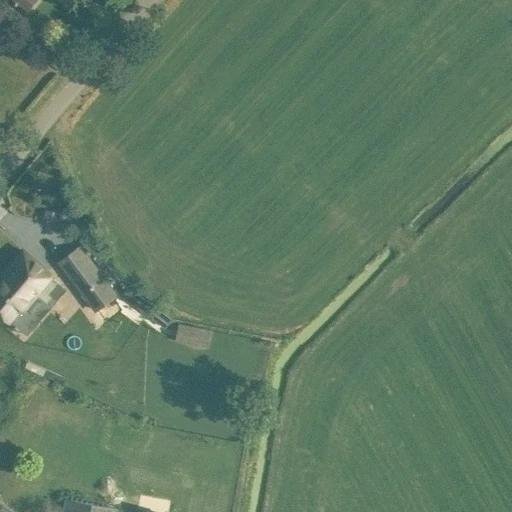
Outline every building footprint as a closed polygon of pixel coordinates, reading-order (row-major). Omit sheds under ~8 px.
[(11,0),(26,12),(35,0),(11,0)] [(46,210),(44,218),(59,221),(60,213),(46,210)] [(80,247),(60,261),(96,309),(116,295),(80,247)] [(52,275),(23,249),(8,266),(10,268),(0,279),(0,314),(10,323),(22,309),(25,312),(39,296),(47,303),(62,286),(51,276),(52,275)] [(181,324),(178,340),(193,343),(196,327),(181,324)] [(66,511),(116,511),(118,507),(69,498),(66,511)]
